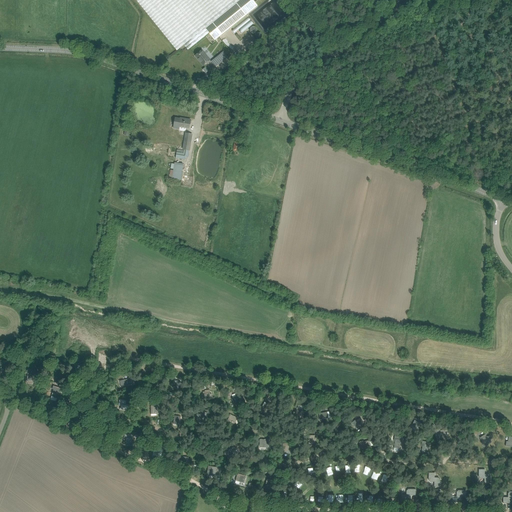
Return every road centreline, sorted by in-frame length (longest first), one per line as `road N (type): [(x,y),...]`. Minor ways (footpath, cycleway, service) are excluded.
road 1 (track): [(511,425),(116,358),(69,392),(53,419)]
road 2 (tertiary): [(281,120),(87,54),(0,47)]
road 3 (tertiary): [(502,199),(281,120)]
road 4 (track): [(255,380),(247,452),(285,465),(328,447),(353,396)]
road 5 (track): [(141,362),(139,417),(177,437),(209,426),(222,375)]
road 6 (track): [(378,400),(383,457),(442,463),(461,414)]
road 7 (unclassified): [(281,120),(293,86),(333,54),(289,0)]
